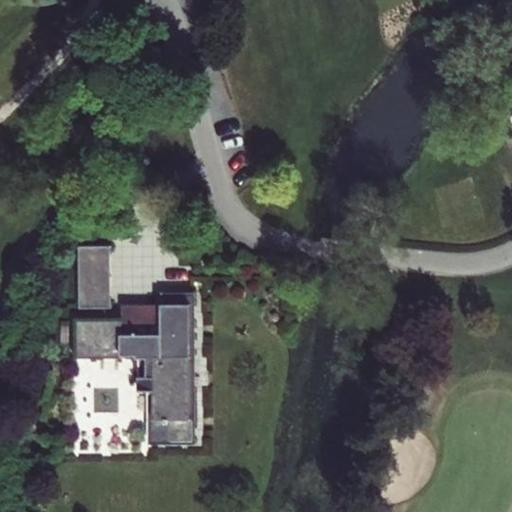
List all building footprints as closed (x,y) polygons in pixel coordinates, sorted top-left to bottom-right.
[(79,239),(79,302),(82,302),(114,302),(113,239),(79,239)] [(139,391),(149,390),(154,390),(154,420),(170,421),(170,445),(193,445),(193,292),(162,291),(162,301),(162,335),(123,334),(123,318),(82,319),(77,319),(77,356),(149,355),(148,375),(139,375),(139,391)] [(82,319),(123,318),(123,334),(162,335),(162,301),(140,301),(114,302),(82,302),(82,319)] [(93,389),(93,413),(119,413),(119,389),(93,389)] [(149,445),(170,445),(170,421),(154,420),(154,390),(149,390),(149,445)]
